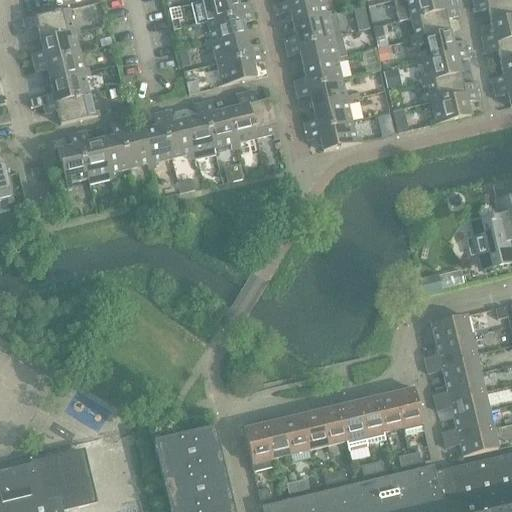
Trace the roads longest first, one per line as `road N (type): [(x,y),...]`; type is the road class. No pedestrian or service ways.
road 1 (residential): [(224,417),(382,385),(402,370),(408,335),(424,317),(511,296)]
road 2 (residential): [(492,127),(461,0)]
